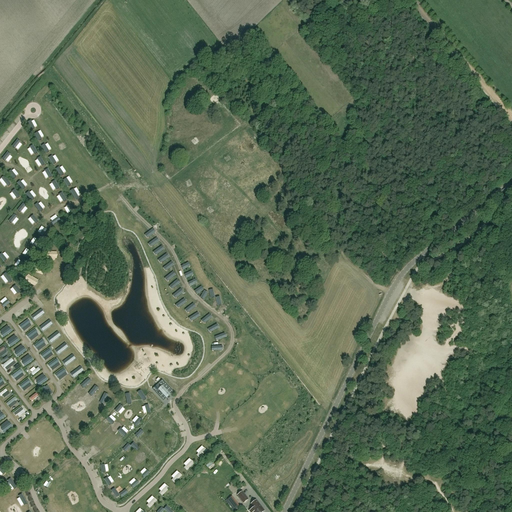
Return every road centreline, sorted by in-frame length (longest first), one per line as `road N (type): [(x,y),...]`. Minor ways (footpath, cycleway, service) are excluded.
road 1 (unclassified): [(283,511),(390,291),(511,182)]
road 2 (track): [(103,0),(0,122)]
road 3 (track): [(407,0),(511,119)]
